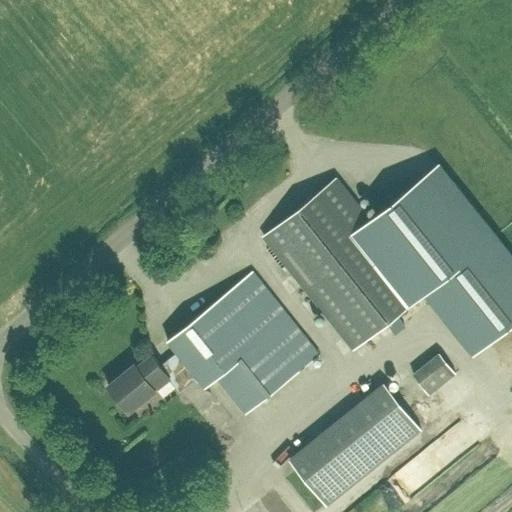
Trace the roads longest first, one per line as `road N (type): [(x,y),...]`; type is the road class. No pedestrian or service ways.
road 1 (tertiary): [(0,336),(401,0)]
road 2 (unclassified): [(85,511),(0,411)]
